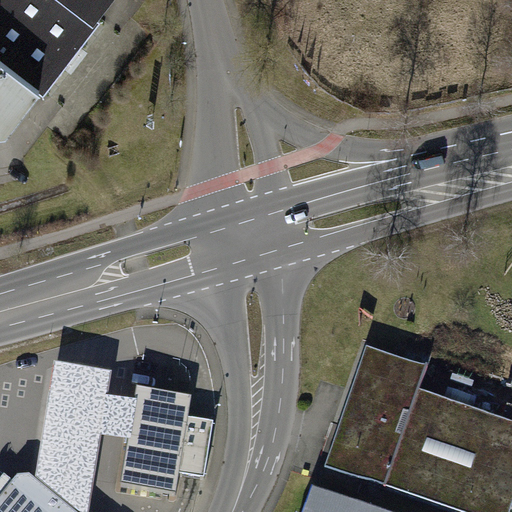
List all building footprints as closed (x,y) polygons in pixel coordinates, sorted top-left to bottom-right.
[(0,0),(0,159),(6,159),(126,3),(125,0),(0,0)] [(428,371),(369,348),(326,470),(451,511),(511,511),(511,425),(423,394),(428,371)] [(49,370),(30,497),(86,505),(97,435),(103,401),(106,378),(49,370)] [(129,440),(122,485),(173,493),(176,477),(184,421),(187,404),(135,397),(134,406),(129,440)] [(103,401),(97,435),(129,440),(134,406),(103,401)] [(210,425),(184,421),(176,477),(202,481),(210,425)] [(14,486),(0,502),(0,511),(47,511),(30,497),(14,486)] [(371,511),(312,492),(305,511),(371,511)]
